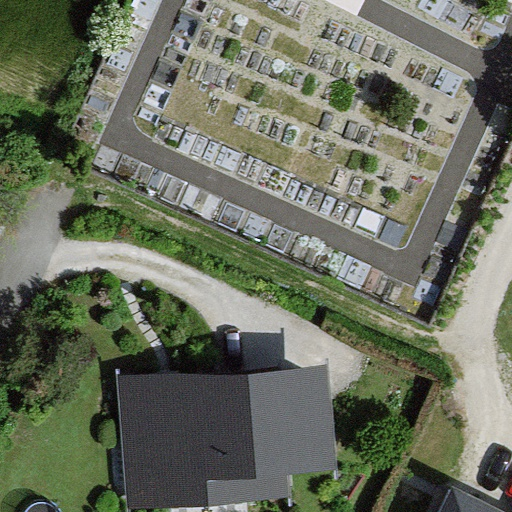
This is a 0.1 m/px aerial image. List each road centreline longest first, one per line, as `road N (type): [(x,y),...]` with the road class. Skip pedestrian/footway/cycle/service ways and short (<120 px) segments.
road 1 (residential): [(449,351),(511,218)]
road 2 (residential): [(0,295),(57,169)]
